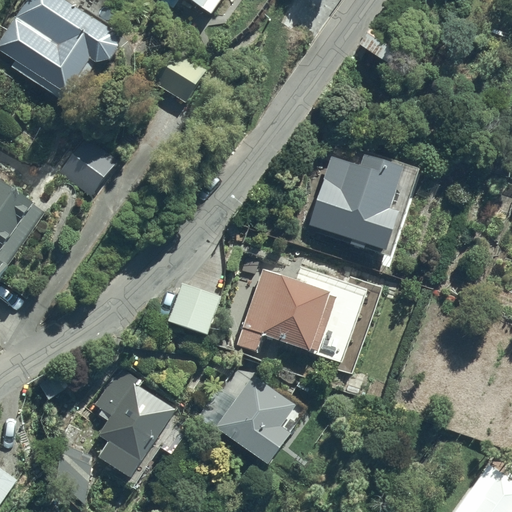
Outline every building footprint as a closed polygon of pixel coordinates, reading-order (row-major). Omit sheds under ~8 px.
[(49,0),(33,0),(0,47),(0,56),(15,67),(12,72),(62,110),(65,105),(70,109),(93,78),(87,74),(89,70),(95,75),(109,72),(117,60),(114,45),(49,0)] [(180,0),(211,21),(225,0),(180,0)] [(381,22),(358,48),(392,75),(414,47),(381,22)] [(173,54),(152,87),(187,111),(207,77),(173,54)] [(359,175),(332,161),(308,231),(390,265),(416,182),(385,168),(383,171),(365,162),(359,175)] [(0,289),(43,221),(0,186),(0,289)] [(263,342),(310,361),(353,379),(382,293),(341,275),(338,282),(301,266),(292,286),(264,274),(236,350),(257,358),(263,342)] [(220,311),(185,288),(169,328),(205,348),(220,311)] [(96,465),(130,490),(155,450),(172,461),(190,433),(175,423),(179,417),(140,391),(143,386),(117,369),(90,411),(109,424),(98,441),(108,448),(96,465)] [(254,381),(215,433),(267,478),(291,445),(285,441),(301,418),(254,381)] [(0,509),(18,489),(0,473),(0,509)]
